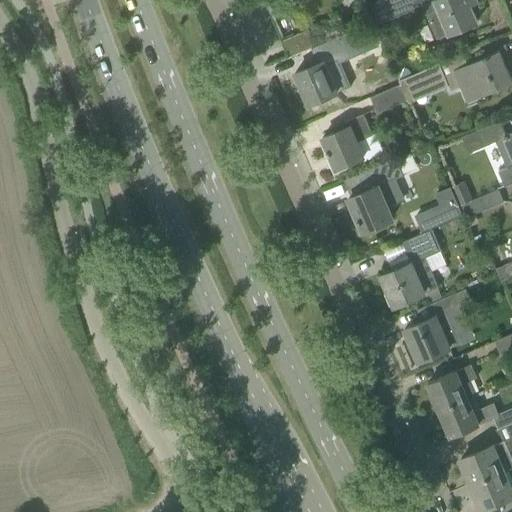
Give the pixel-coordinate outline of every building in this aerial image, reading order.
[(383,0),(370,6),(377,23),(413,8),(412,5),(420,1),(425,13),(436,38),(447,34),(477,21),(470,4),(477,1),(476,0),(383,0)] [(405,27),(401,19),(394,22),(397,30),(405,27)] [(317,63),(294,72),(308,104),(326,96),(336,92),(350,86),(340,62),(339,59),(348,55),(349,57),(358,54),(357,51),(378,43),(382,41),(373,21),(312,47),(311,47),(317,63)] [(299,33),(281,41),(288,57),(311,47),(312,47),(305,30),(299,33)] [(511,82),(498,51),(466,65),(461,54),(400,81),(406,95),(426,86),(429,94),(447,86),(450,93),(469,84),(475,98),(511,82)] [(407,99),(400,83),(370,96),(377,111),(407,99)] [(356,142),(372,134),(363,113),(342,121),(345,127),(322,137),(335,168),(362,157),(356,142)] [(511,131),(511,132),(505,134),(499,121),(476,130),(482,145),(495,140),(506,167),(498,171),(504,185),(511,181),(511,131)] [(395,158),(369,169),(351,177),(358,193),(348,198),(362,231),(391,218),(385,206),(402,199),(393,179),(402,175),(395,158)] [(472,199),(465,181),(450,188),(455,197),(458,205),(472,199)] [(498,189),(486,194),(461,204),(466,217),(503,201),(498,189)] [(439,204),(414,214),(421,231),(462,214),(458,205),(455,197),(439,204)] [(432,228),(430,229),(401,242),(410,262),(381,275),(394,305),(437,287),(424,258),(442,250),(432,228)] [(500,249),(494,238),(483,244),(494,266),(501,263),(495,251),(500,249)] [(511,261),(496,268),(501,281),(511,276),(511,261)] [(421,321),(404,328),(411,344),(409,345),(415,358),(416,357),(418,361),(436,353),(449,348),(442,332),(452,328),(445,312),(461,305),(471,301),(465,288),(434,301),(416,309),(421,321)] [(511,348),(511,334),(495,342),(500,354),(511,348)] [(470,364),(445,375),(427,382),(438,409),(472,395),(466,382),(476,378),(470,364)] [(478,409),(472,395),(438,409),(450,436),(498,416),(492,402),(478,409)] [(511,465),(511,461),(508,451),(511,449),(511,436),(503,440),(460,459),(470,484),(502,470),(511,465)] [(502,470),(470,484),(481,509),(499,501),(511,495),(511,465),(508,468),(502,470)]
